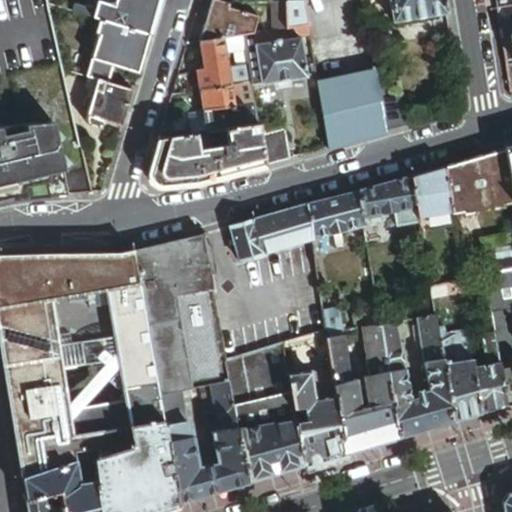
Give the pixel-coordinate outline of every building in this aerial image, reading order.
[(95,13),(93,20),(99,21),(148,36),(158,0),(110,0),(108,6),(97,3),(95,13)] [(230,5),(215,0),(211,0),(199,43),(221,40),(243,37),(253,35),(258,18),(228,8),(230,5)] [(444,14),(442,0),(388,0),(392,22),(444,14)] [(284,29),(306,26),(302,2),(284,4),(284,29)] [(275,31),(284,29),(284,4),(272,4),(272,31),(275,31)] [(509,7),(509,5),(495,7),(498,21),(500,20),(507,19),(510,15),(509,7)] [(71,14),(93,20),(95,13),(73,6),(71,14)] [(511,6),(509,7),(510,15),(507,19),(500,20),(502,37),(507,36),(511,35),(511,27),(511,22),(511,21),(511,6)] [(137,74),(148,36),(99,21),(94,37),(97,38),(86,79),(103,83),(132,91),(132,89),(107,83),(112,67),(137,74)] [(299,39),(308,38),(306,26),(284,29),(285,35),(286,41),(299,39)] [(511,60),(507,36),(502,37),(506,61),(511,60)] [(243,37),(221,40),(223,55),(235,53),(245,52),(243,37)] [(304,77),(299,39),(286,41),(280,42),(279,42),(279,41),(278,41),(277,41),(276,41),(275,41),(274,41),(273,42),(272,42),(272,43),(271,43),(255,46),(261,84),(304,77)] [(223,55),(221,40),(199,43),(203,71),(225,68),(223,55)] [(235,53),(237,65),(247,63),(245,52),(235,53)] [(372,62),(314,75),(315,85),(374,76),(372,62)] [(199,92),(228,87),(225,68),(203,71),(196,72),(199,92)] [(384,133),(378,99),(374,76),(315,85),(327,150),(384,133)] [(121,126),(132,91),(103,83),(100,93),(94,91),(86,118),(87,118),(87,123),(89,127),(97,130),(103,127),(104,122),(121,127),(121,126)] [(228,87),(199,92),(202,112),(242,106),(253,104),(250,84),(228,87)] [(398,97),(378,99),(384,133),(403,128),(398,97)] [(242,106),(202,112),(205,134),(224,131),(246,128),(242,106)] [(49,119),(0,127),(0,195),(5,194),(7,204),(17,202),(91,194),(79,145),(49,119)] [(195,185),(263,168),(258,137),(257,126),(246,128),(224,131),(226,146),(196,150),(194,135),(157,141),(147,176),(147,180),(147,181),(148,184),(150,186),(154,188),(156,188),(195,185)] [(263,168),(290,160),(284,131),(258,137),(263,168)] [(511,191),(510,180),(505,150),(444,168),(452,212),(452,214),(511,204),(511,191)] [(452,212),(444,168),(411,178),(416,208),(418,218),(452,212)] [(416,208),(411,178),(410,177),(357,193),(361,220),(393,213),(416,208)] [(361,220),(357,193),(356,191),(307,206),(307,207),(311,240),(362,228),(361,220)] [(311,240),(307,207),(231,229),(240,263),(264,256),(264,254),(311,240)] [(418,218),(416,208),(393,213),(397,228),(419,224),(418,218)] [(510,268),(511,267),(511,235),(487,240),(483,247),(487,273),(499,270),(510,268)] [(201,238),(134,253),(161,394),(227,383),(201,238)] [(139,288),(132,254),(125,255),(60,257),(67,299),(89,296),(107,293),(139,288)] [(0,310),(50,302),(43,257),(0,258),(0,310)] [(60,257),(43,257),(50,302),(67,299),(60,257)] [(511,279),(510,268),(499,270),(503,291),(511,289),(511,279)] [(463,281),(479,279),(477,269),(462,272),(463,281)] [(499,270),(487,273),(484,273),(493,328),(508,326),(506,311),(503,291),(499,270)] [(477,291),(480,310),(488,309),(483,280),(460,283),(462,294),(477,291)] [(459,294),(458,284),(452,285),(446,286),(448,295),(459,294)] [(176,503),(159,397),(139,288),(107,293),(109,308),(114,340),(125,406),(131,446),(92,459),(96,480),(98,493),(97,493),(99,511),(154,511),(177,505),(176,503)] [(506,311),(511,310),(511,289),(503,291),(506,311)] [(109,308),(107,293),(89,296),(91,310),(109,308)] [(0,345),(22,478),(75,463),(67,413),(66,406),(61,369),(57,348),(50,302),(0,310),(0,345)] [(434,316),(433,309),(425,310),(426,317),(434,316)] [(342,333),(338,310),(322,312),(326,336),(342,333)] [(379,327),(395,324),(393,314),(377,317),(377,320),(379,327)] [(437,334),(434,316),(426,317),(416,320),(423,362),(441,359),(437,334)] [(367,329),(379,327),(377,320),(372,321),(367,326),(367,329)] [(402,369),(395,324),(379,327),(386,373),(402,369)] [(386,373),(379,327),(367,329),(362,330),(369,379),(386,375),(386,373)] [(469,416),(480,413),(473,367),(471,359),(449,363),(448,357),(452,356),(450,345),(448,332),(444,333),(439,334),(437,334),(441,359),(452,421),(469,416)] [(494,408),(506,404),(500,368),(493,332),(484,333),(482,337),(486,359),(489,364),(473,367),(480,413),(494,408)] [(61,347),(72,346),(71,337),(59,338),(61,347)] [(331,371),(333,387),(350,384),(342,337),(326,340),(331,371)] [(89,365),(66,406),(67,413),(78,412),(118,368),(114,340),(72,346),(61,347),(57,348),(61,369),(89,365)] [(471,359),(468,342),(450,345),(452,356),(448,357),(449,363),(471,359)] [(287,379),(281,345),(224,361),(228,385),(237,432),(294,415),(287,379)] [(511,402),(511,358),(509,361),(510,365),(500,368),(506,404),(511,402)] [(423,430),(452,421),(441,359),(423,362),(428,391),(417,395),(417,398),(410,401),(402,369),(386,373),(386,375),(396,438),(423,430)] [(335,398),(333,387),(331,371),(309,375),(316,404),(335,398)] [(323,460),(343,454),(335,398),(316,404),(309,375),(287,379),(294,415),(303,465),(323,460)] [(365,447),(396,438),(386,375),(369,379),(363,381),(368,412),(360,415),(355,383),(350,384),(333,387),(335,398),(343,454),(365,447)] [(237,432),(228,385),(211,388),(212,394),(216,421),(220,421),(222,432),(212,433),(217,462),(214,463),(217,491),(229,487),(246,482),(237,432)] [(189,398),(189,392),(159,397),(176,503),(198,496),(204,495),(200,466),(198,467),(192,437),(182,438),(181,428),(184,427),(179,399),(189,398)] [(208,434),(212,433),(222,432),(220,421),(216,421),(212,394),(203,395),(202,395),(208,434)] [(197,436),(191,398),(189,398),(179,399),(184,427),(181,428),(182,438),(192,437),(197,436)] [(75,463),(92,459),(131,446),(125,406),(78,412),(67,413),(75,463)] [(277,473),(303,465),(294,415),(237,432),(246,482),(277,473)] [(79,483),(96,480),(92,459),(75,463),(79,483)] [(99,511),(97,493),(98,493),(96,480),(79,483),(75,463),(22,478),(26,501),(48,496),(57,493),(59,506),(60,511),(99,511)] [(211,493),(217,491),(214,463),(206,464),(211,493)] [(204,495),(211,493),(206,464),(200,466),(204,495)] [(49,507),(59,506),(57,493),(48,496),(49,507)] [(511,511),(511,493),(508,495),(501,505),(502,511),(511,511)] [(48,496),(26,501),(27,511),(60,511),(59,506),(49,507),(48,496)]
